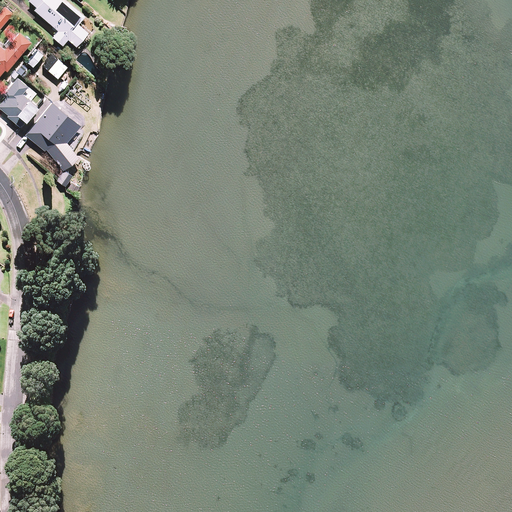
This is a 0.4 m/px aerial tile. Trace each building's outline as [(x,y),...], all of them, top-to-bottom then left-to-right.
[(27,0),(34,6),(32,9),(56,30),(51,36),(60,44),(66,38),(74,45),(86,32),(76,23),(83,16),(64,0),(27,0)] [(0,26),(12,13),(3,6),(0,10),(0,26)] [(28,42),(17,32),(3,49),(0,46),(0,72),(3,69),(5,70),(28,42)] [(42,72),(31,64),(17,81),(20,83),(13,93),(22,101),(21,102),(33,112),(51,92),(36,80),(42,72)] [(49,106),(43,102),(34,114),(39,118),(49,106)] [(51,119),(46,114),(30,134),(62,167),(77,155),(66,140),(80,123),(69,113),(55,115),(51,119)] [(71,174),(63,169),(56,180),(63,185),(71,174)]
